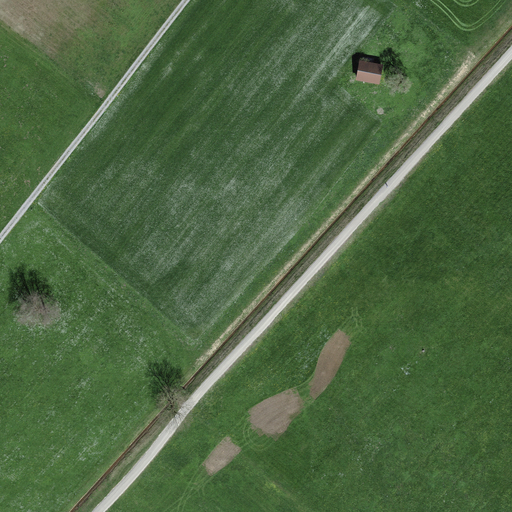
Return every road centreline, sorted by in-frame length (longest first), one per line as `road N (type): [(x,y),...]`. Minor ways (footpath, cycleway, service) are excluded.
road 1 (track): [(99,511),(186,405),(511,52)]
road 2 (track): [(186,0),(0,239)]
